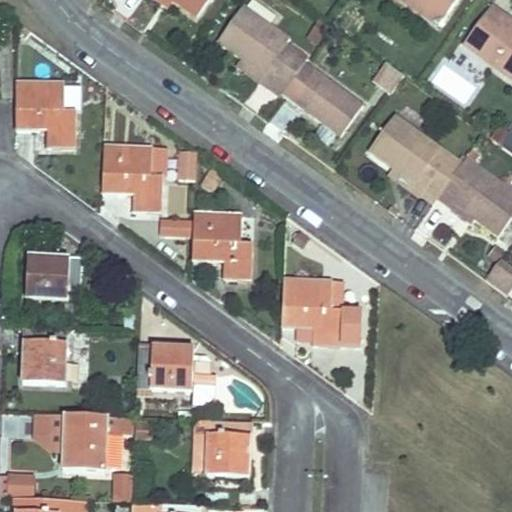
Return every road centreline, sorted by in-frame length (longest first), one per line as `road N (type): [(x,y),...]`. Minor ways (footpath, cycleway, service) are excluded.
road 1 (residential): [(56,0),(67,17),(511,340)]
road 2 (residential): [(0,210),(27,196),(54,201),(312,400),(321,435),(317,511)]
